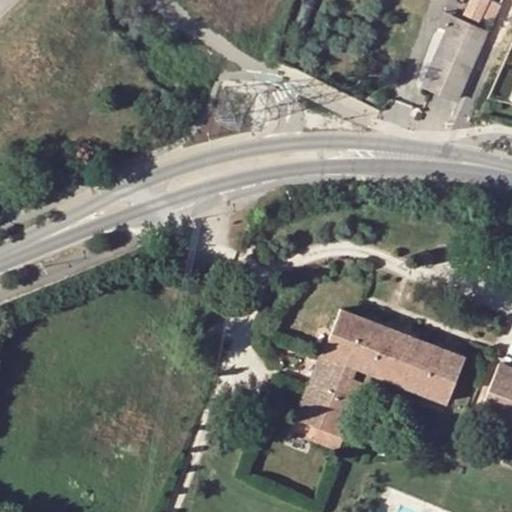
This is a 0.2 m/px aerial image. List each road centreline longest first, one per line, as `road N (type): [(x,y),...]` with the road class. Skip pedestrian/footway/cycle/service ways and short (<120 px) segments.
road 1 (tertiary): [(11,254),(284,168),(511,168)]
road 2 (tertiary): [(286,142),(156,177),(11,254)]
road 3 (tertiary): [(511,167),(425,144),(286,142)]
road 4 (residential): [(167,0),(274,75)]
